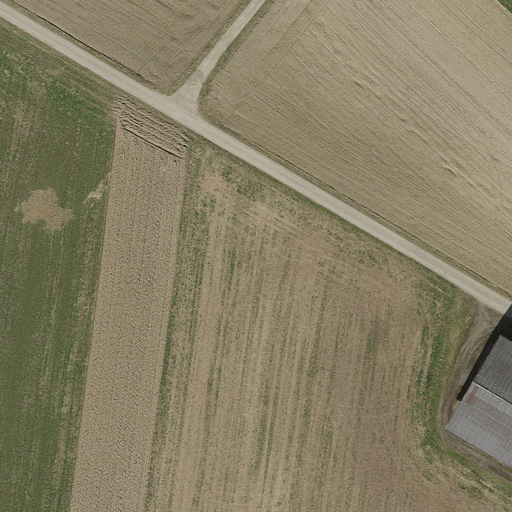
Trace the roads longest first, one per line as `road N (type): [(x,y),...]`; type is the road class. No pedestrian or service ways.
road 1 (track): [(0,10),(511,312)]
road 2 (track): [(173,111),(260,0)]
